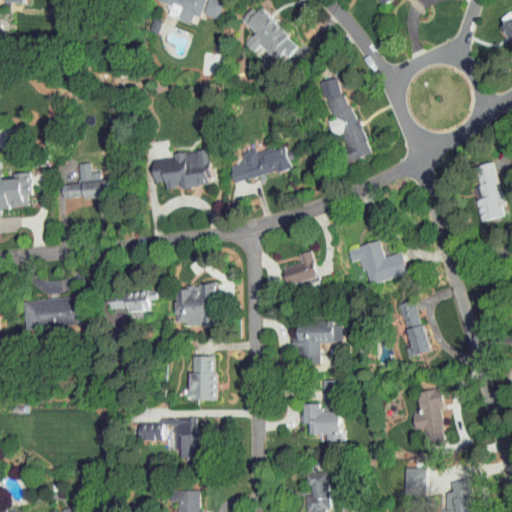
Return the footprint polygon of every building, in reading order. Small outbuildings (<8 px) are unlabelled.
[(161,0),(158,8),(179,17),(184,4),(207,13),(212,0),(161,0)] [(245,26),(234,37),(242,46),(249,39),(270,59),(288,40),(247,0),(243,0),(231,13),(245,26)] [(507,40),(511,35),(511,18),(503,9),(490,22),(507,40)] [(358,148),(329,69),(309,76),(322,112),(338,155),(358,148)] [(224,176),(284,160),(278,137),(232,149),(234,156),(220,159),(224,176)] [(147,176),(158,175),(158,181),(175,180),(175,181),(204,178),(201,143),(164,147),(164,151),(145,153),(147,176)] [(472,214),(494,209),(491,198),(494,198),(490,182),(488,183),(482,155),(465,159),(470,179),(463,180),(472,214)] [(54,193),(102,190),(100,172),(90,173),(89,166),(80,167),(80,156),(68,157),(69,176),(53,177),(54,193)] [(0,201),(18,201),(17,189),(22,188),(20,165),(3,167),(3,170),(0,170),(0,201)] [(394,246),(375,250),(371,234),(338,243),(341,255),(349,253),(352,264),(356,262),(360,277),(399,267),(394,246)] [(310,270),(303,244),(290,247),(293,256),(275,261),(280,278),(310,270)] [(511,255),(503,258),(508,276),(511,275),(511,255)] [(167,318),(208,317),(207,278),(166,279),(167,318)] [(100,302),(118,301),(118,305),(141,304),(140,293),(148,292),(147,284),(99,286),(100,302)] [(75,317),(73,291),(15,294),(17,321),(75,317)] [(421,345),(415,317),(410,319),(404,294),(390,297),(400,341),(396,342),(398,350),(421,345)] [(289,314),(289,331),(283,331),(283,354),(311,354),(311,335),(334,335),(334,318),(325,318),(325,314),(289,314)] [(207,350),(182,349),(181,392),(206,393),(207,350)] [(406,422),(415,421),(417,438),(435,435),(429,382),(409,385),(412,406),(404,407),(406,422)] [(333,404),(312,405),(312,397),(295,397),(296,417),(302,417),(302,428),(318,427),(318,435),(334,434),(333,404)] [(165,418),(165,444),(173,443),(173,450),(194,450),(193,426),(186,426),(186,412),(155,412),(156,418),(165,418)] [(154,432),(153,415),(131,417),(132,433),(154,432)] [(396,489),(417,489),(417,462),(396,462),(396,489)] [(296,467),(297,480),(301,479),(302,489),(296,489),(297,506),(301,506),(301,511),(317,511),(316,503),(321,503),(318,465),(296,467)] [(467,511),(466,474),(446,474),(446,511),(467,511)] [(191,511),(191,483),(167,484),(167,511),(191,511)] [(49,503),(51,511),(68,511),(65,498),(49,503)]
